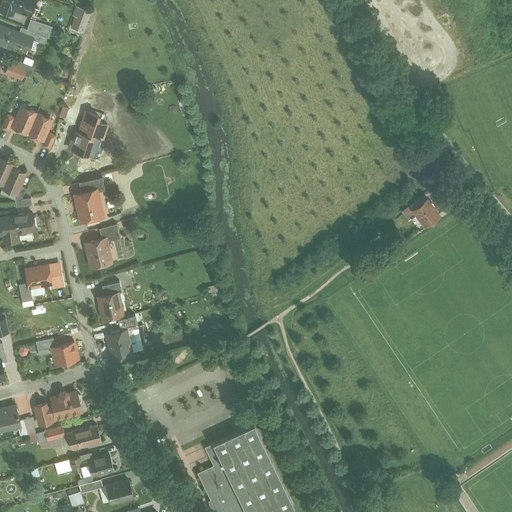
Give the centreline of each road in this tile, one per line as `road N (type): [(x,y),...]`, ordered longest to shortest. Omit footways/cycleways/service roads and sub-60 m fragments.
road 1 (residential): [(97,372),(56,198),(38,169),(0,146)]
road 2 (residential): [(183,511),(127,444),(97,372)]
